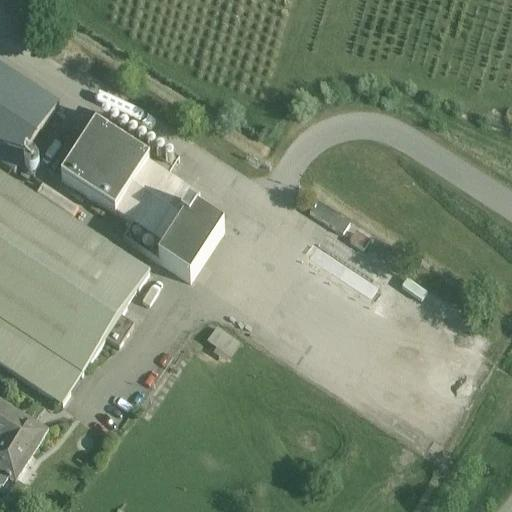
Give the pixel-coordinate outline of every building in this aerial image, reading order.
[(59,109),(0,70),(0,166),(15,176),(59,109)] [(62,182),(167,250),(158,264),(191,286),(224,235),(191,213),(200,200),(169,180),(179,164),(105,116),(95,132),(62,182)] [(0,368),(62,410),(106,343),(119,352),(134,329),(121,320),(149,277),(0,179),(0,368)] [(310,217),(343,238),(350,227),(317,206),(310,217)] [(357,236),(350,245),(363,253),(369,244),(357,236)] [(237,354),(241,338),(222,334),(218,349),(237,354)] [(15,482),(45,437),(0,407),(0,489),(3,489),(8,481),(10,482),(12,480),(15,482)] [(417,411),(405,431),(436,449),(448,429),(417,411)]
